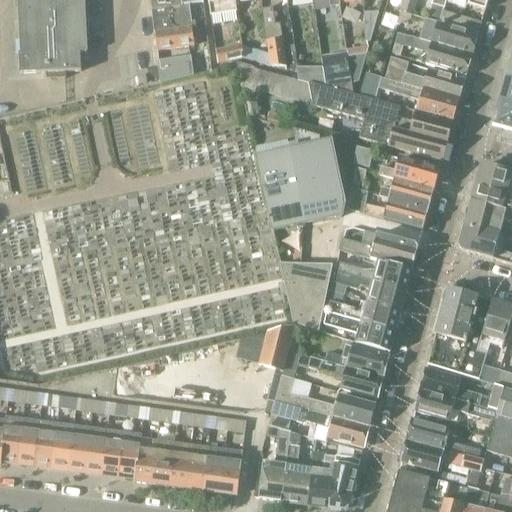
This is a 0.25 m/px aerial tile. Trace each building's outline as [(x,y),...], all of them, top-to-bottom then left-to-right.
[(45,74),(45,80),(65,79),(64,73),(80,72),(79,55),(87,54),(84,0),(16,0),(19,55),(17,55),(18,75),(45,74)] [(202,0),(150,0),(158,52),(194,47),(189,5),(202,3),(202,0)] [(236,12),(234,0),(207,0),(210,16),(236,12)] [(403,0),(400,12),(412,16),(416,0),(403,0)] [(432,0),(432,3),(427,20),(436,23),(440,25),(444,13),(446,7),(447,0),(432,0)] [(469,0),(468,6),(485,11),(487,0),(469,0)] [(260,10),(265,47),(268,64),(286,66),(279,23),(274,24),(272,8),(260,10)] [(364,41),(369,41),(378,11),(362,12),(364,41)] [(410,21),(412,16),(400,12),(396,25),(400,27),(410,21)] [(481,24),(444,13),(440,25),(477,36),(481,24)] [(412,29),(409,38),(471,56),(477,36),(440,25),(436,23),(433,35),(412,29)] [(399,57),(402,48),(426,55),(424,65),(465,77),(471,56),(409,38),(397,34),(391,55),(399,57)] [(298,72),(298,69),(294,44),(287,45),(291,71),(298,72)] [(239,45),(215,49),(217,64),(241,58),(239,45)] [(268,64),(265,47),(255,48),(257,62),(268,65),(268,64)] [(347,57),(350,75),(351,83),(358,80),(365,54),(347,57)] [(195,76),(192,57),(159,62),(162,83),(195,76)] [(384,79),(458,102),(464,81),(426,70),(424,78),(404,72),(407,62),(390,57),(384,79)] [(452,122),(415,113),(412,122),(398,118),(401,109),(375,101),(375,102),(361,98),(353,96),(325,89),(300,83),(238,66),(242,86),(312,105),(312,106),(363,119),(359,137),(388,146),(388,147),(441,162),(452,122)] [(322,69),(298,69),(298,72),(300,83),(325,89),(324,79),(322,78),(322,69)] [(378,90),(382,79),(376,77),(376,76),(368,74),(361,98),(375,102),(375,101),(374,101),(378,90)] [(137,85),(144,83),(143,75),(135,77),(137,85)] [(324,78),(324,79),(325,89),(353,96),(351,83),(350,75),(324,78)] [(511,79),(505,78),(498,102),(511,105),(511,79)] [(382,79),(378,90),(418,101),(415,113),(452,122),(458,102),(384,79),(382,79)] [(494,117),(491,126),(511,131),(511,105),(498,102),(494,117)] [(331,141),(257,156),(273,232),(341,217),(344,201),(331,141)] [(369,168),(373,153),(357,149),(353,164),(369,168)] [(378,176),(393,180),(433,191),(438,171),(398,160),(395,171),(380,167),(378,176)] [(475,184),(504,191),(507,181),(511,182),(511,172),(485,166),(479,169),(475,184)] [(366,172),(357,169),(353,185),(362,187),(366,172)] [(393,180),(391,190),(381,188),(378,197),(388,200),(428,211),(433,191),(393,180)] [(475,184),(470,202),(511,213),(511,202),(504,200),(507,192),(504,191),(475,184)] [(347,211),(422,231),(428,211),(388,200),(386,210),(364,204),(367,194),(352,190),(347,211)] [(481,229),(498,234),(502,219),(511,222),(511,213),(470,202),(464,227),(481,231),(481,229)] [(461,251),(511,266),(511,262),(511,253),(503,251),(507,236),(498,234),(481,229),(481,231),(464,227),(458,246),(461,251)] [(373,247),(345,239),(341,253),(377,263),(411,272),(417,250),(418,249),(415,246),(377,236),(373,247)] [(338,263),(335,274),(406,293),(411,272),(377,263),(374,272),(338,263)] [(280,265),(294,326),(318,334),(332,266),(280,265)] [(365,304),(400,313),(406,293),(335,274),(333,283),(369,292),(365,304)] [(479,382),(484,366),(487,356),(476,353),(492,303),(478,299),(478,298),(447,290),(427,366),(479,382)] [(511,308),(492,302),(492,303),(476,353),(487,356),(490,344),(502,348),(511,315),(511,308)] [(329,303),(326,315),(395,334),(400,313),(365,304),(362,315),(354,313),(355,310),(329,303)] [(389,355),(395,334),(326,315),(324,324),(357,334),(354,344),(389,355)] [(283,375),(288,354),(294,330),(265,336),(242,338),(236,359),(258,366),(274,370),(266,400),(275,401),(282,378),(280,378),(281,375),(283,375)] [(331,353),(328,365),(382,380),(388,358),(349,347),(346,358),(331,353)] [(376,400),(382,380),(328,365),(306,359),(304,368),(342,378),(339,390),(376,400)] [(479,382),(493,386),(494,387),(499,371),(484,366),(479,382)] [(426,370),(420,391),(497,412),(503,390),(494,387),(493,386),(489,396),(458,388),(460,380),(426,370)] [(503,390),(511,392),(511,374),(499,371),(494,387),(503,390)] [(288,395),(290,389),(292,381),(282,378),(275,401),(275,404),(368,429),(374,408),(337,398),(335,408),(288,395)] [(511,392),(503,390),(497,412),(494,422),(487,451),(511,458),(511,392)] [(420,391),(414,413),(448,421),(451,410),(494,422),(497,412),(420,391)] [(12,403),(24,405),(25,394),(14,392),(12,403)] [(25,394),(24,405),(36,406),(37,395),(25,394)] [(46,408),(58,409),(59,398),(48,397),(46,408)] [(59,398),(58,409),(69,411),(71,400),(59,398)] [(80,412),(91,414),(93,403),(81,401),(80,412)] [(93,403),(91,414),(103,415),(104,404),(93,403)] [(368,429),(275,404),(268,427),(279,431),(288,432),(291,421),(302,424),(303,421),(329,429),(326,439),(363,449),(368,429)] [(113,417),(125,418),(126,407),(115,406),(113,417)] [(138,409),(126,407),(125,418),(136,420),(138,409)] [(147,421),(159,423),(160,412),(149,410),(147,421)] [(172,413),(160,412),(159,423),(170,424),(172,413)] [(6,419),(5,419),(0,459),(0,461),(17,464),(23,417),(6,415),(6,419)] [(181,426),(193,427),(194,416),(182,415),(181,426)] [(194,416),(193,427),(204,429),(205,418),(194,416)] [(33,466),(40,420),(23,417),(17,464),(33,466)] [(214,430),(227,432),(228,421),(216,419),(214,430)] [(56,422),(40,420),(33,466),(50,469),(56,422)] [(244,434),(245,423),(228,421),(227,432),(244,434)] [(406,442),(463,457),(466,446),(451,441),(449,447),(444,445),(448,431),(412,421),(406,442)] [(67,471),(73,424),(56,422),(50,469),(67,471)] [(90,426),(73,424),(67,471),(84,473),(90,426)] [(101,475),(107,429),(90,426),(84,473),(101,475)] [(118,478),(124,431),(107,429),(101,475),(118,478)] [(141,433),(124,431),(118,478),(134,480),(134,484),(140,438),(141,433)] [(289,433),(288,432),(279,431),(273,464),(263,464),(258,500),(280,503),(289,433)] [(299,435),(289,433),(280,503),(306,507),(311,468),(295,466),(299,435)] [(140,438),(134,484),(151,486),(157,440),(140,438)] [(157,440),(151,486),(168,488),(174,442),(157,440)] [(174,442),(168,488),(185,490),(191,444),(174,442)] [(469,476),(466,485),(466,486),(476,488),(484,463),(463,458),(463,457),(406,442),(401,463),(437,472),(441,455),(447,456),(445,462),(461,466),(460,469),(470,472),(469,476)] [(191,444),(185,490),(202,493),(208,447),(191,444)] [(219,495),(225,449),(208,447),(202,493),(219,495)] [(347,508),(359,463),(352,461),(354,451),(338,447),(335,464),(328,510),(342,511),(347,508)] [(242,451),(225,449),(219,495),(236,497),(242,451)] [(474,450),(471,457),(481,460),(483,453),(474,450)] [(311,468),(306,507),(328,510),(335,464),(330,463),(329,470),(311,468)] [(398,473),(392,493),(442,507),(448,485),(437,481),(435,491),(427,488),(429,481),(398,473)] [(483,511),(505,511),(511,490),(511,479),(504,478),(500,493),(494,511),(485,511),(484,511),(483,511)] [(448,485),(442,507),(440,511),(461,511),(468,489),(458,487),(454,505),(446,503),(448,498),(451,495),(454,486),(448,485)] [(461,511),(483,511),(484,511),(468,508),(470,500),(477,502),(479,492),(468,489),(461,511)] [(440,511),(442,507),(392,493),(387,511),(440,511)]
